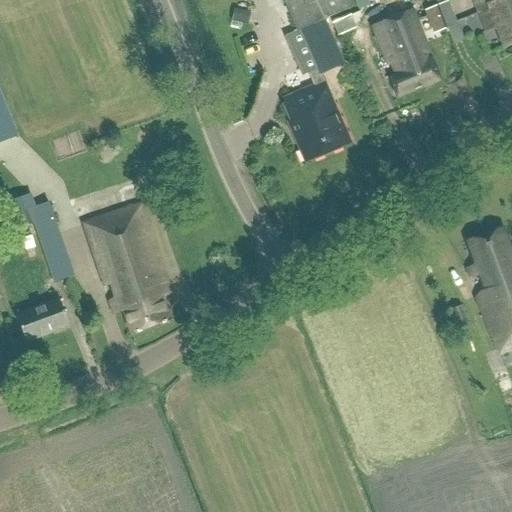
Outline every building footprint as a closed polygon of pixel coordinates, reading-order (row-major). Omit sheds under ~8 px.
[(282,99),(291,122),(287,124),(304,164),(349,145),(322,82),(319,75),(342,65),(323,21),(349,10),(345,0),(283,0),(297,32),(300,31),(316,69),(307,73),(313,86),(282,99)] [(429,6),(440,35),(458,27),(447,0),(431,0),(433,5),(429,6)] [(511,0),(473,0),(487,33),(497,29),(504,48),(511,44),(511,0)] [(389,78),(398,99),(439,82),(411,13),(373,28),(393,76),(389,78)] [(230,37),(239,70),(256,66),(247,33),(230,37)] [(0,139),(14,133),(0,99),(0,139)] [(123,310),(131,333),(169,320),(161,296),(169,294),(139,204),(82,223),(112,314),(123,310)] [(60,254),(50,223),(35,227),(44,259),(60,254)] [(475,267),(466,270),(469,277),(478,274),(483,289),(477,298),(498,354),(511,348),(511,252),(509,254),(500,231),(466,243),(475,267)] [(65,265),(43,267),(44,283),(66,282),(65,265)] [(17,313),(26,340),(70,325),(60,298),(17,313)] [(445,310),(454,334),(469,328),(460,305),(445,310)]
